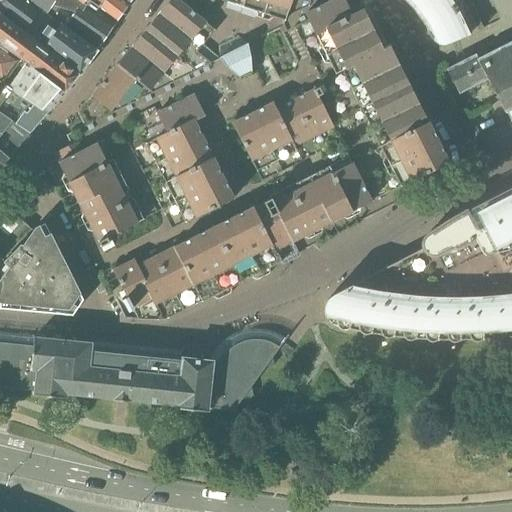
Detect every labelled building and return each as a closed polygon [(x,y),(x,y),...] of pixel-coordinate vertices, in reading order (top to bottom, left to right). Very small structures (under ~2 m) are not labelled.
[(0,0),(0,11),(80,73),(98,48),(66,25),(30,0),(0,0)] [(98,48),(115,25),(76,0),(30,0),(66,25),(98,48)] [(367,0),(333,0),(321,6),(305,15),(284,25),(282,26),(248,43),(239,37),(220,47),(218,58),(49,144),(54,154),(80,205),(103,252),(132,308),(138,320),(296,240),(449,163),(367,0)] [(76,0),(115,25),(130,3),(124,0),(76,0)] [(170,0),(146,30),(197,71),(211,63),(197,52),(215,30),(177,0),(170,0)] [(311,0),(243,0),(241,6),(272,17),(268,34),(282,26),(284,25),(285,19),(309,7),(311,0)] [(409,0),(415,6),(429,25),(436,41),(437,40),(440,46),(484,28),(470,0),(409,0)] [(80,73),(0,11),(0,45),(20,60),(64,92),(80,73)] [(119,63),(154,92),(197,71),(146,30),(119,63)] [(511,120),(511,119),(511,41),(478,59),(476,54),(453,66),(447,69),(460,93),(488,79),(505,113),(507,112),(509,117),(511,120)] [(0,79),(4,82),(20,60),(0,45),(0,79)] [(20,60),(4,82),(46,113),(61,96),(64,92),(20,60)] [(92,96),(78,112),(85,127),(154,92),(119,63),(92,96)] [(0,111),(30,133),(46,113),(4,82),(0,79),(0,111)] [(0,150),(9,159),(21,144),(30,133),(0,111),(0,150)] [(0,170),(9,159),(0,150),(0,170)] [(438,227),(427,235),(426,236),(424,238),(423,241),(423,242),(423,245),(424,248),(333,294),(332,295),(330,296),(329,298),(327,300),(326,301),(325,303),(325,305),(324,308),(324,310),(324,312),(325,314),(326,316),(327,318),(328,320),(330,322),(331,324),(333,325),(336,326),(338,327),(348,329),(370,333),(392,336),(414,338),(437,340),(459,340),(482,339),(505,337),(511,336),(511,186),(473,207),(455,217),(438,227)] [(0,200),(0,238),(1,240),(11,251),(30,229),(14,213),(0,200)] [(2,262),(10,269),(0,281),(0,300),(0,301),(0,303),(0,307),(73,315),(83,300),(79,293),(80,293),(45,223),(35,228),(22,245),(21,244),(2,262)] [(11,251),(1,240),(0,238),(0,261),(1,260),(11,251)] [(286,339),(284,338),(278,346),(274,344),(271,342),(267,341),(261,340),(256,339),(252,339),(247,340),(242,341),(238,343),(235,345),(231,348),(227,351),(225,354),(222,358),(220,361),(219,364),(212,364),(213,361),(182,357),(181,361),(90,352),(91,344),(91,343),(34,337),(33,346),(0,342),(0,386),(34,391),(34,394),(66,398),(66,393),(114,398),(114,399),(126,401),(129,401),(129,400),(176,405),(176,408),(207,411),(208,408),(236,411),(237,409),(235,409),(239,404),(238,403),(240,400),(241,400),(238,387),(251,385),(253,383),(254,383),(265,367),(274,365),(272,358),(286,339)] [(253,397),(251,385),(238,387),(241,400),(253,397)]
